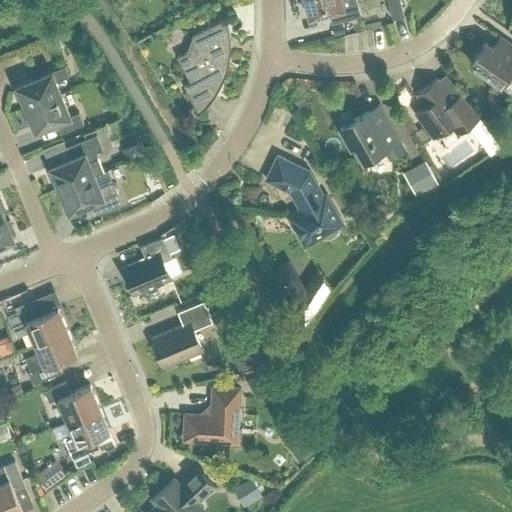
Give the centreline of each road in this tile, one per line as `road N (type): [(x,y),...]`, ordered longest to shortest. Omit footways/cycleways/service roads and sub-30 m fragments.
road 1 (residential): [(79,511),(131,474),(146,443),(142,409),(80,250)]
road 2 (residential): [(80,250),(164,212),(204,180),(250,116),(269,58)]
road 3 (residential): [(269,58),(357,66),(395,57),(424,43),(466,0)]
road 4 (residential): [(56,260),(0,122)]
